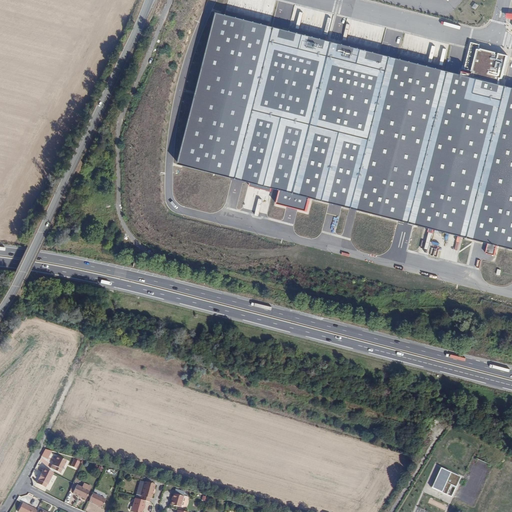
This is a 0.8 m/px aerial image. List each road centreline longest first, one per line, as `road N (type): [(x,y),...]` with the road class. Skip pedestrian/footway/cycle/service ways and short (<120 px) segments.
road 1 (trunk): [(0,261),(511,387)]
road 2 (trunk): [(511,374),(98,268),(0,251)]
road 3 (track): [(511,315),(368,316),(142,253)]
road 4 (secondary): [(0,310),(148,0)]
